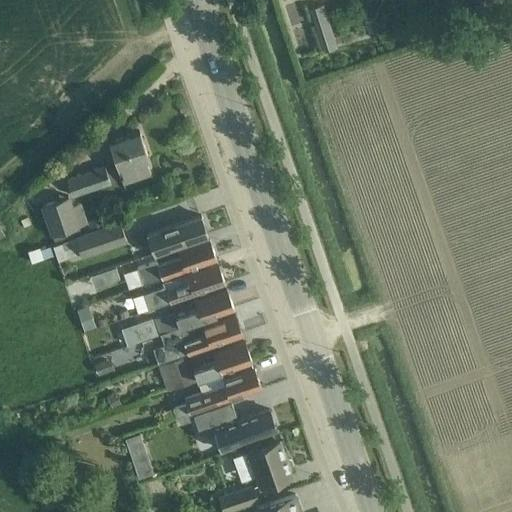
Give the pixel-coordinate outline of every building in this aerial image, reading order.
[(326,50),(338,46),(325,5),(312,9),(326,50)] [(109,141),(118,168),(123,183),(150,173),(145,158),(148,157),(139,131),(109,141)] [(112,184),(106,165),(68,177),(73,196),(112,184)] [(70,196),(42,205),(52,235),(80,226),(70,196)] [(154,252),(190,241),(209,234),(202,215),(183,222),(171,225),(147,232),(154,252)] [(104,216),(88,221),(88,223),(91,230),(107,225),(104,216)] [(128,241),(121,220),(107,225),(91,230),(75,235),(83,256),(128,241)] [(144,283),(198,265),(217,258),(210,239),(179,250),(181,258),(159,265),(158,261),(139,268),(144,283)] [(219,263),(200,270),(165,282),(166,285),(145,292),(150,308),(207,289),(226,282),(219,263)] [(80,278),(89,275),(84,264),(68,271),(72,281),(80,278)] [(116,266),(97,272),(101,282),(119,276),(116,266)] [(89,275),(80,278),(84,288),(98,283),(95,273),(89,275)] [(152,336),(161,333),(161,334),(194,322),(193,322),(235,308),(228,289),(196,300),(199,307),(176,315),(175,311),(147,321),(152,336)] [(90,317),(86,307),(77,311),(81,321),(90,317)] [(127,309),(119,312),(121,317),(129,315),(127,309)] [(159,363),(170,359),(225,340),(244,333),(237,314),(205,325),(208,333),(198,336),(194,322),(161,334),(165,345),(154,349),(159,363)] [(168,391),(199,380),(253,361),(246,342),(215,353),(218,360),(188,371),(183,358),(160,367),(168,391)] [(115,371),(112,359),(95,364),(99,376),(115,371)] [(183,413),(207,405),(262,386),(255,367),(223,378),(226,386),(186,399),(188,404),(174,408),(176,415),(183,413)] [(115,391),(106,397),(113,407),(122,401),(115,391)] [(232,402),(194,415),(201,433),(215,429),(222,448),(277,429),(270,409),(236,421),(234,415),(237,414),(232,402)] [(176,415),(174,416),(177,424),(186,421),(183,413),(176,415)] [(261,486),(274,481),(293,475),(280,439),(248,450),(261,486)] [(195,467),(213,462),(209,447),(191,453),(195,467)] [(150,461),(135,466),(139,477),(154,472),(150,461)] [(219,496),(224,511),(228,511),(260,502),(254,484),(219,496)] [(258,507),(259,511),(302,511),(296,494),(258,507)]
